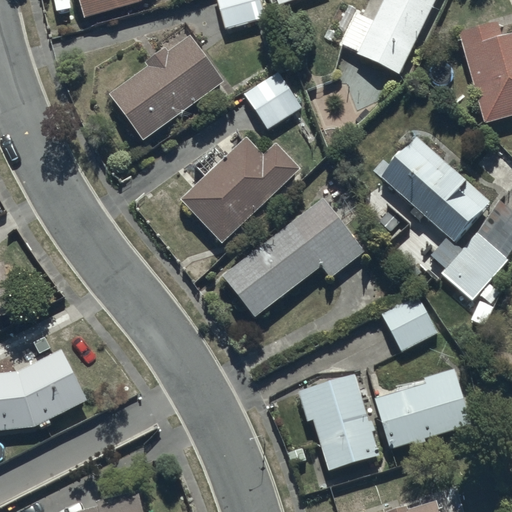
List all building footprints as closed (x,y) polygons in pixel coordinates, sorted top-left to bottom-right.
[(80,0),(84,15),(139,0),(80,0)] [(260,0),(217,0),(225,28),(266,17),(260,0)] [(382,0),(373,20),(356,12),(340,43),(357,51),(356,52),(399,73),(434,0),(382,0)] [(497,20),(460,30),(484,121),(511,113),(511,30),(501,34),(497,20)] [(147,65),(109,93),(143,139),(224,80),(190,33),(167,50),(165,47),(144,62),(147,65)] [(279,71),(244,93),(265,129),(301,107),(279,71)] [(203,176),(181,198),(221,242),(301,168),(276,142),(264,154),(246,135),(226,155),(213,143),(192,164),(203,176)] [(416,135),(379,172),(415,206),(411,211),(420,219),(424,214),(448,235),(430,255),(445,268),(441,273),(472,299),(507,259),(475,231),(462,247),(454,240),(490,200),(416,135)] [(323,197),(222,274),(255,316),(322,265),(330,277),(364,251),(323,197)] [(0,314),(12,312),(3,260),(0,260),(0,314)] [(417,294),(381,313),(400,351),(437,332),(417,294)] [(18,371),(0,372),(0,428),(34,426),(39,423),(40,427),(51,421),(49,418),(86,399),(61,349),(18,371)] [(426,382),(376,397),(392,447),(414,441),(415,443),(426,440),(425,436),(471,422),(455,368),(424,377),(426,382)] [(354,372),(299,390),(309,422),(313,420),(329,470),(380,454),(373,430),(375,429),(371,419),(369,419),(354,372)] [(98,505),(67,511),(144,511),(139,488),(96,499),(98,505)] [(386,511),(440,511),(436,499),(406,508),(405,504),(386,510),(386,511)]
